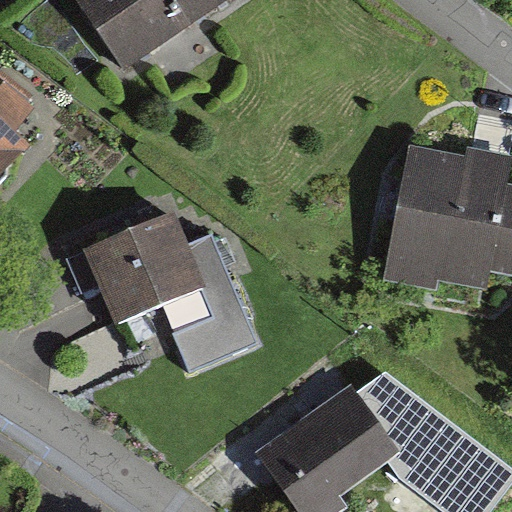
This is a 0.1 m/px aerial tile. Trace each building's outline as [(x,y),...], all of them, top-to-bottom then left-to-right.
[(74,0),(124,72),(229,0),(74,0)] [(30,126),(0,98),(0,179),(24,154),(13,144),(30,126)] [(463,160),(408,151),(386,287),(433,295),(435,284),(487,292),(489,278),(511,281),(511,188),(508,187),(511,163),(511,155),(465,148),(463,160)] [(171,222),(83,253),(112,332),(189,305),(198,330),(238,316),(210,239),(181,249),(171,222)] [(349,394),(257,457),(296,511),(334,511),(400,467),(349,394)]
